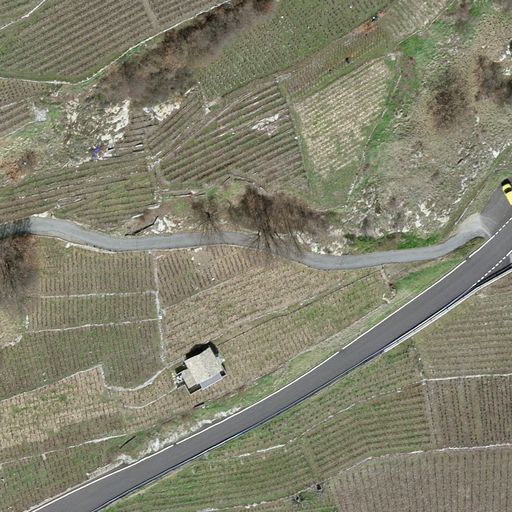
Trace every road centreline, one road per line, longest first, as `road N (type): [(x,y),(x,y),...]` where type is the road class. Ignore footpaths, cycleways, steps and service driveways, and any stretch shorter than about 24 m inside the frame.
road 1 (track): [(511,213),(447,256),(353,265),(204,241),(124,246),(42,231),(0,241)]
road 2 (unclassified): [(63,511),(283,399),(439,295),(511,235)]
